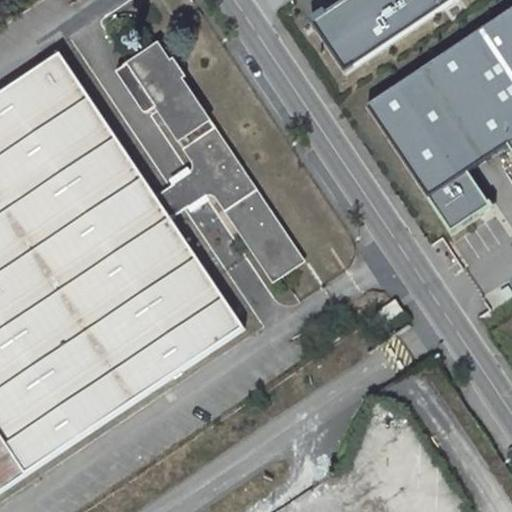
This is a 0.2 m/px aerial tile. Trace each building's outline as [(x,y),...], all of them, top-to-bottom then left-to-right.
[(326,0),(307,11),(339,66),(456,0),(326,0)] [(511,9),(363,92),(440,230),(483,207),(459,165),(501,142),(511,162),(511,9)] [(0,491),(25,475),(244,329),(172,219),(186,209),(186,207),(204,196),(205,196),(206,196),(207,196),(208,196),(209,196),(210,196),(211,196),(211,197),(212,197),(213,197),(213,198),(214,198),(215,199),(216,199),(216,200),(217,200),(218,201),(218,202),(273,282),(304,262),(158,46),(116,74),(135,103),(147,96),(192,163),(192,164),(192,165),(192,166),(192,167),(193,168),(192,169),(192,170),(192,171),(192,172),(191,173),(191,174),(190,175),(189,176),(188,176),(172,187),(171,186),(156,196),(60,55),(0,95),(0,491)] [(394,301),(372,315),(381,329),(403,314),(394,301)] [(334,325),(320,335),(328,346),(341,336),(334,325)] [(377,434),(369,442),(388,463),(397,455),(377,434)] [(364,511),(334,463),(255,511),(364,511)]
